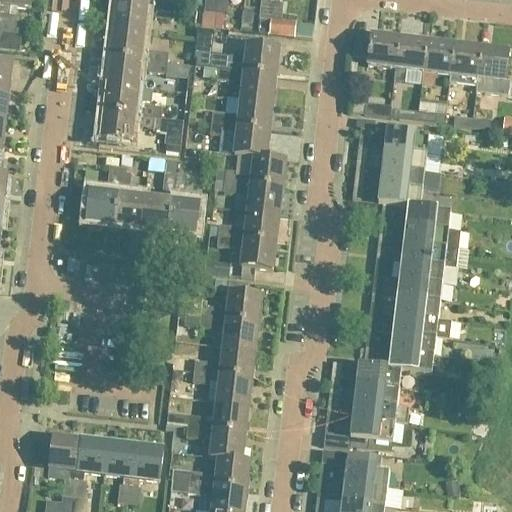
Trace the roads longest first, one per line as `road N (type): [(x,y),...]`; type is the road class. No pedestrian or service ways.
road 1 (residential): [(281,511),(296,373),(314,346),(330,227),(318,190),(341,0)]
road 2 (residential): [(35,286),(70,0)]
road 3 (residential): [(7,511),(12,472),(3,442),(15,337),(31,314),(35,286)]
road 4 (residential): [(145,391),(84,384),(94,293),(35,286)]
